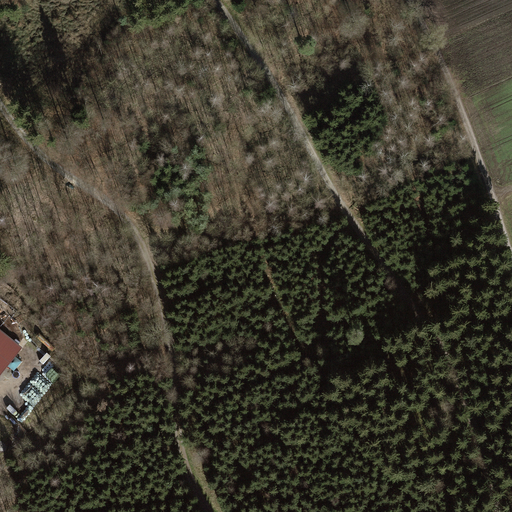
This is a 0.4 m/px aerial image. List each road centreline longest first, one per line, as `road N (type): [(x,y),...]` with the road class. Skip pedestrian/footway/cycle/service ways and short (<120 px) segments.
road 1 (track): [(496,511),(444,358),(215,0)]
road 2 (track): [(0,104),(31,145),(111,204),(134,234),(164,315),(177,431),(209,511)]
road 3 (track): [(511,254),(457,98),(409,0)]
